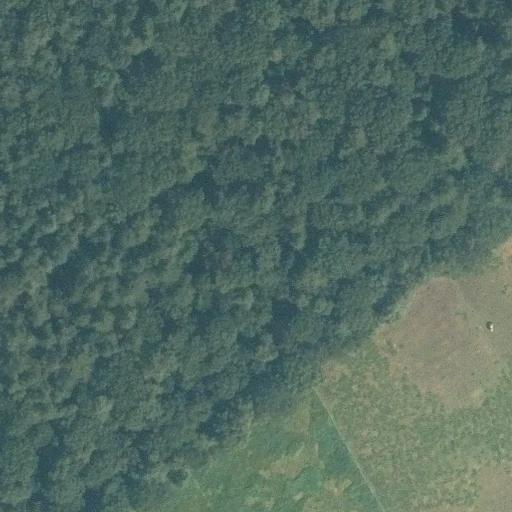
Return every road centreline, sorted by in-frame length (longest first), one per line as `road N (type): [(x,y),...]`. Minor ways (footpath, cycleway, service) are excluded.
road 1 (track): [(0,415),(511,27)]
road 2 (track): [(244,224),(91,180),(0,165)]
road 3 (track): [(244,224),(421,263)]
